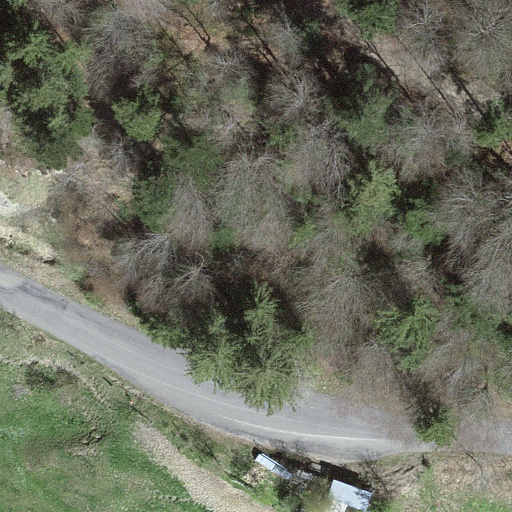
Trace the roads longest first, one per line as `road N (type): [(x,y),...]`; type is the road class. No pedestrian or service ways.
road 1 (unclassified): [(0,284),(267,403),(511,437)]
road 2 (track): [(296,0),(426,79),(511,108)]
